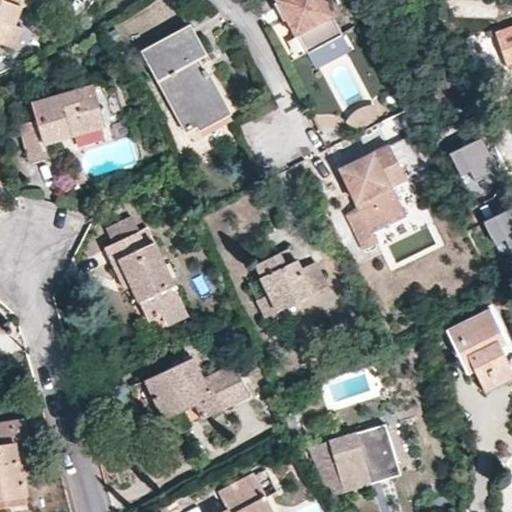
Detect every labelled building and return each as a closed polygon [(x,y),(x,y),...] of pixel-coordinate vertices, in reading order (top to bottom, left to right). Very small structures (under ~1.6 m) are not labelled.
[(0,0),(0,43),(15,48),(22,29),(13,26),(20,7),(34,0),(35,0),(39,7),(53,0),(0,0)] [(320,0),(276,0),(275,1),(294,38),(298,36),(308,55),(341,37),(320,0)] [(190,25),(142,51),(185,132),(226,110),(199,58),(205,56),(190,25)] [(511,27),(495,33),(506,67),(511,65),(511,27)] [(114,28),(106,32),(110,42),(119,37),(114,28)] [(38,119),(20,125),(31,162),(48,158),(46,145),(105,129),(94,85),(33,102),(38,119)] [(359,133),(384,121),(383,106),(376,105),(368,107),(353,117),(348,124),(359,133)] [(462,184),(493,171),(478,137),(448,150),(462,184)] [(339,170),(359,211),(362,217),(349,223),(362,249),(374,245),(370,235),(403,219),(388,189),(404,180),(388,147),(339,170)] [(499,252),(511,244),(511,218),(505,207),(481,223),(499,252)] [(362,217),(359,211),(346,217),(349,223),(362,217)] [(104,229),(112,245),(138,232),(131,217),(104,229)] [(138,232),(112,245),(103,249),(122,288),(129,286),(146,322),(161,315),(166,327),(187,316),(151,243),(145,245),(138,232)] [(289,250),(274,257),(280,268),(295,262),(289,250)] [(255,265),(269,296),(276,311),(324,288),(315,265),(299,271),(295,262),(280,268),(274,257),(255,265)] [(276,311),(269,296),(254,303),(261,319),(276,311)] [(504,335),(491,310),(445,333),(459,359),(466,355),(474,372),(485,392),(511,377),(511,376),(495,340),(504,335)] [(511,376),(511,350),(504,335),(495,340),(511,376)] [(466,355),(459,359),(467,375),(474,372),(466,355)] [(144,382),(163,420),(194,406),(201,419),(246,398),(232,367),(201,380),(190,359),(144,382)] [(194,406),(163,420),(170,434),(201,419),(194,406)] [(0,499),(23,496),(20,472),(16,443),(23,441),(20,422),(0,425),(0,499)] [(27,422),(20,422),(23,441),(16,443),(20,472),(33,470),(27,422)] [(401,478),(387,426),(309,448),(326,488),(330,487),(332,497),(399,478),(401,478)] [(265,473),(254,479),(261,494),(273,487),(265,473)] [(270,511),(261,494),(254,479),(253,477),(219,492),(227,511),(224,511),(270,511)] [(23,496),(0,499),(0,511),(25,508),(23,496)]
